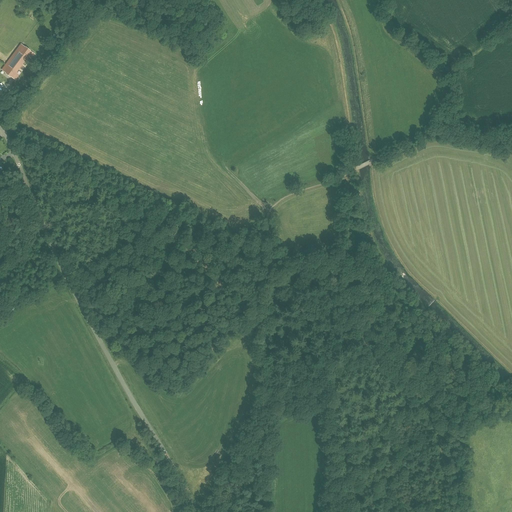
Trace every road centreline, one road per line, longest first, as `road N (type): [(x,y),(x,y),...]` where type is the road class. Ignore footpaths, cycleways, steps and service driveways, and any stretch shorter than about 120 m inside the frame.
road 1 (unclassified): [(195,511),(75,292),(0,125)]
road 2 (track): [(456,511),(441,424),(362,319),(340,253)]
